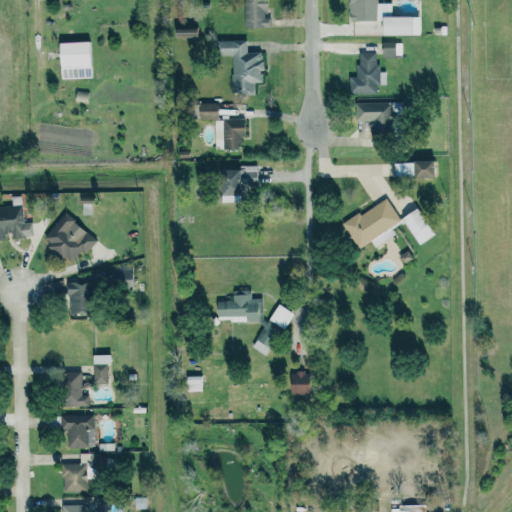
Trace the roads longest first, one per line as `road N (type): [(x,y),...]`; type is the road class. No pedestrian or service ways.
road 1 (residential): [(26,511),(24,267)]
road 2 (residential): [(315,0),(321,141)]
